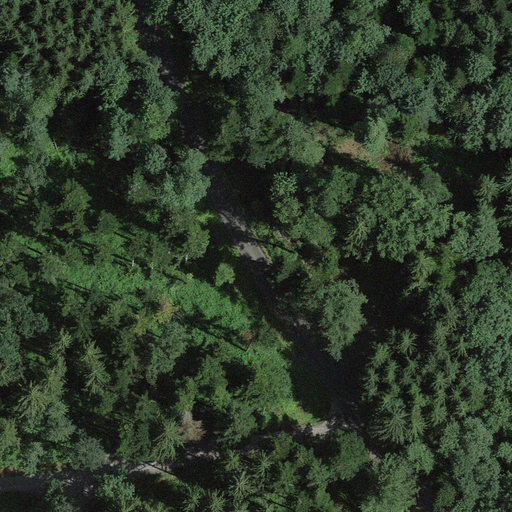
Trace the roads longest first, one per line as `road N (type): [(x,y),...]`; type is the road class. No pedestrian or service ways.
road 1 (unclassified): [(428,511),(356,424),(211,188),(138,0)]
road 2 (track): [(356,424),(280,429),(200,451),(130,483),(95,511)]
road 3 (track): [(0,499),(130,483)]
